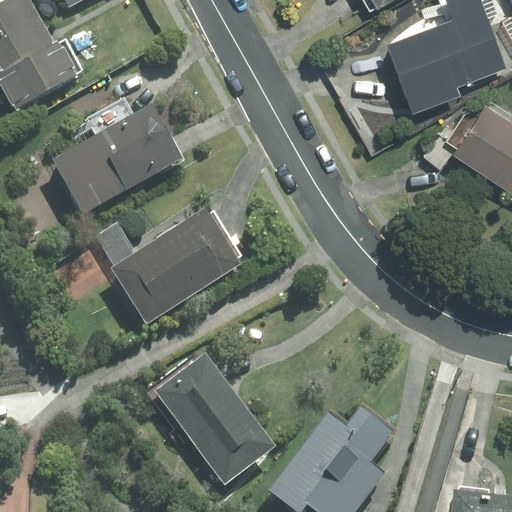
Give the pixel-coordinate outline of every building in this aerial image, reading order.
[(25,0),(9,0),(0,5),(0,96),(11,116),(71,83),(25,0)] [(59,0),(65,10),(84,0),(59,0)] [(501,65),(475,0),(437,0),(446,20),(380,46),(405,110),(452,91),(450,85),(501,65)] [(511,128),(475,106),(444,154),(511,196),(511,128)] [(44,165),(75,220),(175,163),(143,109),(44,165)] [(103,273),(139,329),(231,270),(195,214),(103,273)] [(268,452),(196,359),(146,397),(219,490),(268,452)] [(318,419),(261,496),(283,511),(295,511),(298,509),(302,511),(348,511),(375,478),(362,468),(386,436),(352,411),(336,432),(318,419)] [(511,511),(511,501),(445,495),(443,511),(511,511)]
